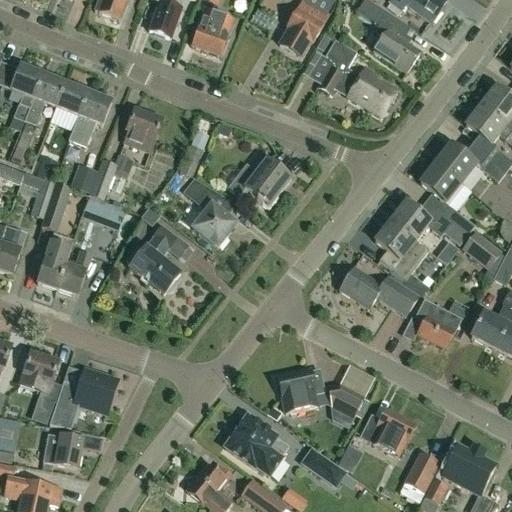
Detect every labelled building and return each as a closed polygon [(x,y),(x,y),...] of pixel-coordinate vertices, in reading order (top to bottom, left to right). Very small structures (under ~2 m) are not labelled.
[(103,0),(103,1),(99,0),(94,14),(119,23),(127,0),(103,0)] [(170,42),(180,11),(169,7),(171,0),(160,0),(148,34),(170,42)] [(200,0),(199,4),(218,11),(221,0),(200,0)] [(405,0),(408,1),(403,8),(429,27),(448,2),(444,0),(405,0)] [(312,45),(328,18),(302,3),(286,30),(288,31),(278,48),(300,61),(310,44),(312,45)] [(382,14),(365,3),(357,16),(374,26),(382,14)] [(249,24),(266,34),(272,24),(255,14),(249,24)] [(382,14),(374,26),(378,30),(374,36),(382,41),(373,55),(406,77),(419,56),(408,48),(409,46),(410,45),(402,40),(408,31),(382,14)] [(220,60),(227,40),(214,35),(218,25),(202,19),(190,49),(220,60)] [(330,43),(323,39),(316,51),(323,55),(330,43)] [(336,91),(349,99),(347,102),(381,121),(396,96),(376,85),(378,81),(364,73),(360,81),(346,73),(355,57),(334,44),(324,61),(325,61),(330,69),(329,71),(317,91),(331,100),(336,91)] [(25,125),(44,78),(21,69),(11,93),(23,98),(20,108),(19,107),(14,121),(25,125)] [(44,78),(25,125),(22,135),(10,164),(19,168),(32,134),(31,134),(33,128),(36,129),(45,107),(57,111),(67,87),(44,78)] [(57,111),(77,119),(79,120),(88,95),(67,87),(57,111)] [(511,92),(507,99),(495,90),(480,109),(511,133),(511,120),(511,119),(511,92)] [(79,120),(77,119),(67,144),(85,151),(95,126),(101,129),(111,104),(88,95),(79,120)] [(511,133),(480,109),(464,129),(476,139),(469,148),(505,176),(511,167),(511,165),(497,154),(490,148),(497,138),(505,144),(511,136),(511,135),(511,133)] [(128,134),(124,145),(149,155),(162,124),(134,113),(127,133),(128,134)] [(14,121),(13,120),(9,130),(22,135),(25,125),(14,121)] [(233,131),(223,127),(219,137),(229,141),(233,131)] [(202,154),(207,139),(196,135),(190,150),(202,154)] [(449,148),(434,167),(460,187),(475,168),(481,173),(497,185),(505,176),(469,148),(461,157),(449,148)] [(192,182),(202,154),(190,150),(189,150),(179,177),(192,182)] [(101,163),(88,200),(103,205),(108,192),(120,197),(132,164),(117,158),(113,167),(101,163)] [(51,186),(58,166),(42,160),(35,180),(51,186)] [(261,206),(267,210),(290,182),(266,163),(256,175),(246,167),(227,192),(237,200),(244,192),(257,202),(256,203),(260,207),(261,206)] [(25,177),(0,167),(0,182),(20,190),(25,177)] [(460,187),(434,167),(419,187),(431,196),(424,205),(467,239),(474,230),(451,212),(445,206),(460,187)] [(95,176),(78,170),(71,189),(88,196),(95,176)] [(56,189),(25,177),(20,190),(38,197),(30,218),(43,223),(44,224),(56,189)] [(44,224),(43,223),(39,231),(54,237),(70,194),(56,189),(44,224)] [(217,251),(236,227),(211,207),(217,198),(205,191),(195,205),(206,213),(192,231),(217,251)] [(81,221),(118,235),(126,215),(89,201),(81,221)] [(405,206),(389,225),(427,255),(414,245),(426,230),(439,240),(442,237),(459,250),(467,239),(424,205),(417,215),(405,206)] [(160,219),(150,211),(141,222),(152,230),(160,219)] [(427,255),(389,225),(374,245),(386,254),(379,264),(405,284),(427,255)] [(163,298),(165,295),(169,295),(172,294),(174,291),(175,287),(174,284),(179,277),(159,261),(167,250),(169,252),(176,243),(161,230),(153,240),(155,241),(146,251),(145,250),(129,271),(163,298)] [(5,232),(0,246),(0,275),(12,279),(25,238),(5,231),(5,232)] [(461,254),(487,274),(501,257),(475,236),(461,254)] [(57,293),(70,252),(50,246),(36,287),(57,293)] [(70,252),(57,293),(77,300),(90,259),(81,256),(77,267),(67,264),(70,252)] [(511,254),(508,252),(492,284),(505,290),(511,275),(511,254)] [(368,313),(375,303),(405,322),(419,300),(386,279),(381,289),(354,271),(352,275),(338,294),(351,303),(368,313)] [(496,354),(511,323),(511,294),(509,294),(502,308),(503,308),(496,322),(483,316),(469,341),(496,354)] [(416,337),(445,353),(461,324),(424,304),(414,321),(423,326),(416,337)] [(511,323),(496,354),(511,361),(511,323)] [(0,345),(0,410),(3,400),(0,398),(0,376),(2,370),(4,371),(11,350),(0,345)] [(19,388),(45,396),(48,385),(51,386),(58,365),(30,356),(19,388)] [(317,409),(315,398),(323,397),(320,380),(312,382),(310,373),(277,380),(285,416),(317,409)] [(78,393),(62,387),(49,427),(66,433),(75,407),(106,417),(117,385),(84,374),(78,393)] [(362,400),(338,388),(327,390),(331,410),(336,409),(353,418),(362,400)] [(53,407),(38,402),(30,424),(45,429),(53,407)] [(272,412),(266,419),(275,425),(280,418),(272,412)] [(397,460),(415,428),(385,412),(378,425),(371,421),(366,430),(360,441),(383,453),(397,460)] [(20,443),(21,413),(3,413),(2,442),(20,443)] [(248,418),(226,450),(255,471),(257,469),(270,479),(283,461),(282,460),(289,449),(277,440),(278,439),(248,418)] [(82,443),(61,439),(60,442),(47,439),(42,466),(76,472),(82,443)] [(0,465),(11,468),(14,450),(0,447),(0,465)] [(480,495),(493,469),(456,450),(445,472),(456,478),(454,481),(480,495)] [(313,453),(304,466),(336,489),(340,484),(345,477),(345,476),(313,453)] [(418,456),(403,487),(424,498),(439,467),(418,456)] [(0,481),(4,482),(4,478),(12,480),(14,470),(0,466),(0,481)] [(207,469),(186,495),(208,511),(228,511),(232,507),(218,496),(232,478),(219,468),(214,474),(207,469)] [(346,489),(351,481),(345,477),(340,484),(346,489)] [(60,494),(29,487),(8,483),(4,501),(21,504),(19,511),(46,511),(48,508),(57,510),(60,494)] [(437,509),(447,491),(433,483),(417,511),(438,511),(439,510),(437,509)] [(285,511),(287,510),(251,484),(240,499),(257,511),(285,511)] [(300,502),(288,493),(281,504),(293,511),(302,511),(306,506),(300,502)] [(489,511),(493,505),(478,498),(471,511),(489,511)]
